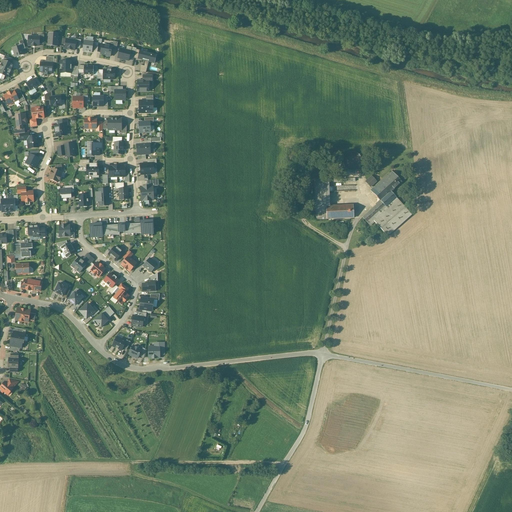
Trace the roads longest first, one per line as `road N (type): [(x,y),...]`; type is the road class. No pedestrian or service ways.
road 1 (track): [(69,459),(284,463)]
road 2 (unclassified): [(511,389),(322,355)]
road 3 (unclassified): [(257,511),(302,433),(322,355)]
road 4 (residential): [(78,216),(83,243),(135,288),(124,317),(97,346)]
road 5 (unclassified): [(322,355),(170,368)]
road 6 (track): [(242,511),(131,474),(131,460)]
